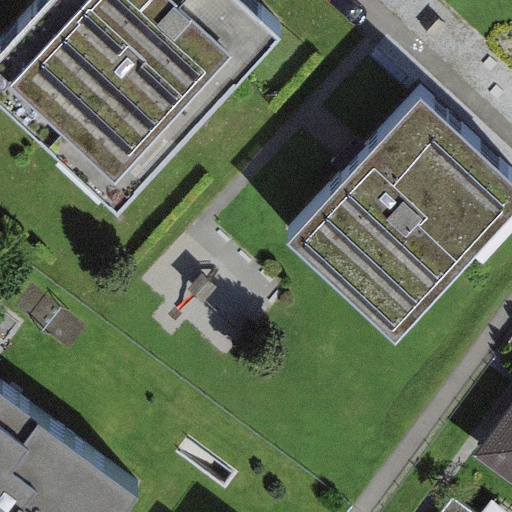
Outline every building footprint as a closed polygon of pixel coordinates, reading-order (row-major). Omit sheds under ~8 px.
[(292,19),(268,0),(53,0),(0,65),(0,97),(135,209),(292,19)] [(511,230),(511,180),(414,96),(289,241),(411,346),(511,230)] [(93,511),(132,459),(0,364),(0,511),(93,511)] [(511,398),(483,438),(511,459),(511,398)] [(470,511),(453,499),(443,511),(470,511)]
